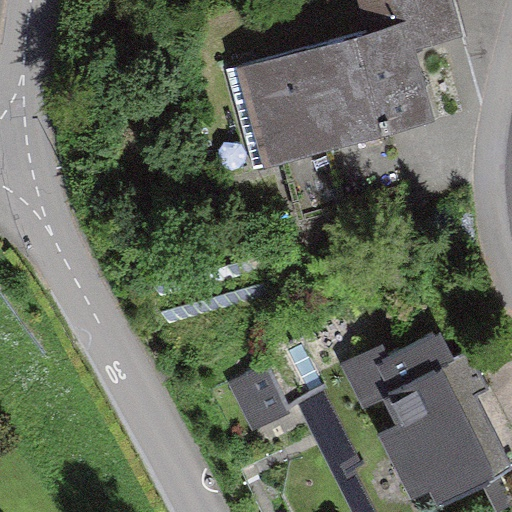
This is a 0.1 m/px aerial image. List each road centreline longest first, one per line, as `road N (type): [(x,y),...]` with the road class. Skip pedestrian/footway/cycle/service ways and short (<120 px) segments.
road 1 (residential): [(4,158),(202,511)]
road 2 (residential): [(31,0),(4,158)]
road 3 (residential): [(511,101),(502,201),(511,231)]
